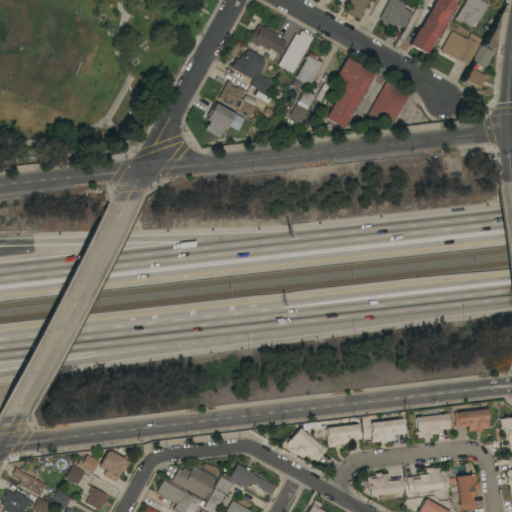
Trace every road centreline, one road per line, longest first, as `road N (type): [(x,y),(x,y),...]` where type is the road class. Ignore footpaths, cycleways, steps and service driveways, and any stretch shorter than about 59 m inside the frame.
road 1 (tertiary): [(511,132),(0,188)]
road 2 (tertiary): [(0,447),(476,385)]
road 3 (motorway): [(0,376),(310,322),(345,304)]
road 4 (motorway): [(0,342),(345,304)]
road 5 (motorway): [(265,247),(0,274)]
road 6 (motorway): [(265,247),(183,238),(0,242)]
road 7 (motorway): [(511,222),(265,247)]
road 8 (residential): [(130,201),(16,417)]
road 9 (residential): [(233,0),(130,201)]
road 10 (residential): [(336,494),(363,460),(469,450),(486,459),(493,511)]
road 11 (residential): [(283,0),(421,77),(443,100)]
road 12 (motorway): [(345,304),(511,285)]
road 13 (residential): [(247,446),(155,458),(122,511)]
road 14 (residential): [(247,446),(364,511)]
